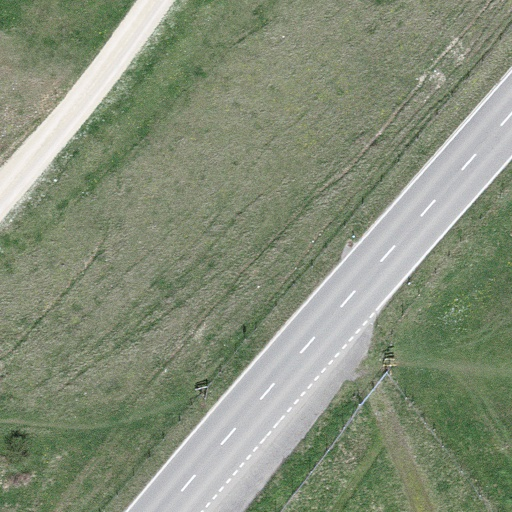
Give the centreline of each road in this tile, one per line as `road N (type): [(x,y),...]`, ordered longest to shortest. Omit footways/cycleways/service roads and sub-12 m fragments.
road 1 (tertiary): [(511,112),(165,511)]
road 2 (track): [(153,0),(0,194)]
